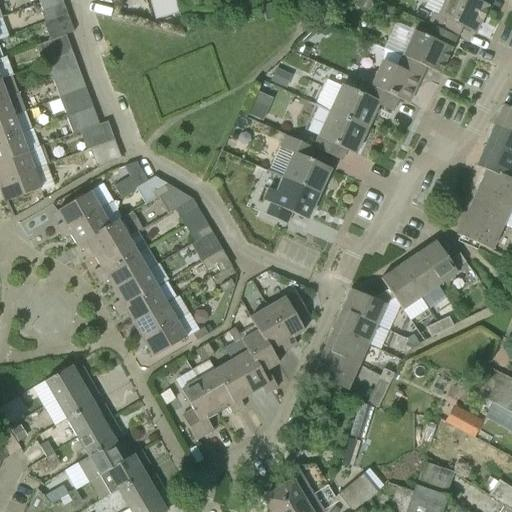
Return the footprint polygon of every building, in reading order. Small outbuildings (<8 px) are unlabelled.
[(60,0),(39,0),(44,12),(63,5),(60,0)] [(366,14),(372,3),(365,0),(356,0),(353,8),(366,14)] [(468,0),(443,0),(433,25),(432,27),(455,37),(460,27),(474,33),(486,8),(468,0)] [(263,6),(266,19),(281,15),(277,2),(263,6)] [(54,18),(57,26),(61,25),(69,22),(63,5),(44,12),(48,21),(54,18)] [(69,22),(61,25),(57,26),(54,18),(48,21),(42,23),(49,41),(65,35),(73,33),(69,22)] [(413,30),(401,57),(424,67),(438,74),(455,37),(432,27),(433,25),(431,24),(425,36),(413,30)] [(321,26),(317,33),(325,37),(329,30),(321,26)] [(41,64),(71,53),(65,35),(49,41),(34,46),(41,64)] [(304,46),(301,55),(306,57),(309,48),(304,46)] [(48,82),(52,80),(78,71),(71,53),(41,64),(48,82)] [(380,61),(370,87),(397,99),(407,104),(424,67),(401,57),(396,67),(380,61)] [(275,69),(270,81),(285,88),(291,75),(275,69)] [(59,99),(85,89),(78,71),(52,80),(59,99)] [(340,84),(328,112),(366,129),(377,105),(392,111),(397,99),(370,87),(366,96),(340,84)] [(65,117),(92,107),(85,89),(59,99),(65,117)] [(0,120),(12,116),(5,98),(0,100),(0,120)] [(493,126),(511,134),(511,109),(503,106),(493,126)] [(78,132),(98,125),(92,107),(65,117),(72,135),(78,132)] [(328,112),(311,147),(311,148),(314,150),(340,161),(345,151),(354,155),(366,129),(328,112)] [(0,141),(19,134),(12,116),(0,120),(0,141)] [(89,150),(114,141),(107,122),(98,125),(78,132),(85,151),(89,150)] [(511,158),(511,134),(493,126),(485,146),(511,158)] [(0,161),(26,152),(19,134),(0,141),(0,161)] [(291,153),(280,178),(318,195),(329,170),(309,160),(314,150),(311,148),(311,147),(285,135),(279,148),(291,153)] [(114,141),(89,150),(97,170),(104,165),(120,159),(114,141)] [(511,182),(511,180),(511,178),(511,158),(485,146),(475,167),(485,171),(485,170),(511,182)] [(0,183),(33,171),(26,152),(0,161),(0,183)] [(128,178),(140,171),(135,163),(122,167),(128,178)] [(511,179),(511,180),(511,182),(485,170),(485,171),(477,190),(511,206),(511,204),(511,179)] [(33,171),(0,183),(0,192),(4,203),(40,189),(33,171)] [(146,181),(140,171),(128,178),(124,180),(113,186),(119,197),(130,191),(134,189),(134,188),(146,181)] [(134,189),(144,205),(156,198),(153,192),(166,185),(153,177),(146,181),(134,188),(134,189)] [(274,192),(268,189),(262,201),(268,203),(263,214),(287,225),(292,214),(306,221),(318,195),(280,178),(274,192)] [(167,214),(174,210),(192,200),(166,185),(153,192),(156,198),(158,197),(167,214)] [(502,225),(511,206),(477,190),(468,210),(502,225)] [(55,227),(59,233),(99,210),(89,193),(56,212),(62,223),(55,227)] [(192,200),(174,210),(178,217),(196,207),(192,200)] [(77,246),(77,245),(109,226),(108,225),(99,210),(59,233),(62,240),(69,236),(76,247),(77,246)] [(499,233),(502,225),(468,210),(456,236),(491,251),(499,233)] [(80,251),(87,247),(94,258),(127,239),(137,232),(141,230),(131,213),(116,222),(116,220),(108,225),(109,226),(77,245),(77,246),(80,251)] [(190,237),(193,243),(211,234),(207,227),(197,233),(190,237)] [(199,262),(221,250),(211,234),(193,243),(190,245),(199,262)] [(92,272),(96,278),(136,255),(127,239),(94,258),(100,268),(92,272)] [(454,270),(464,263),(458,254),(448,261),(435,242),(416,255),(438,287),(457,274),(454,270)] [(215,267),(219,273),(230,267),(221,250),(199,262),(205,272),(215,267)] [(107,281),(113,291),(146,271),(136,255),(96,278),(100,284),(107,281)] [(431,296),(429,293),(438,287),(416,255),(399,267),(421,299),(422,298),(423,300),(431,296)] [(393,299),(402,311),(421,299),(399,267),(380,280),(387,290),(388,290),(394,298),(393,299)] [(112,305),(115,311),(155,288),(146,271),(113,291),(119,301),(112,305)] [(223,293),(234,287),(230,280),(219,287),(223,293)] [(126,314),(132,324),(165,305),(155,288),(115,311),(119,318),(126,314)] [(341,311),(376,326),(385,306),(393,299),(394,298),(388,290),(387,290),(372,300),(350,290),(341,311)] [(267,308),(290,348),(296,345),(292,338),(303,332),(298,323),(308,317),(294,292),(267,308)] [(131,338),(135,344),(175,321),(165,305),(132,324),(138,334),(131,338)] [(279,345),(283,352),(290,348),(267,308),(249,319),(256,331),(257,330),(269,351),(270,351),(279,345)] [(367,346),(376,326),(341,311),(332,330),(367,346)] [(437,323),(441,333),(453,327),(448,317),(437,323)] [(175,321),(135,344),(138,351),(145,347),(152,358),(185,339),(175,321)] [(431,338),(441,333),(437,323),(426,328),(431,338)] [(207,335),(203,328),(192,335),(196,341),(207,335)] [(227,332),(234,343),(240,340),(234,328),(227,332)] [(256,331),(239,341),(246,352),(247,352),(271,392),(277,388),(266,371),(278,364),(270,351),(269,351),(257,330),(256,331)] [(358,366),(367,346),(332,330),(323,350),(358,366)] [(417,344),(411,334),(404,339),(406,340),(401,352),(403,353),(417,344)] [(392,348),(401,352),(406,340),(404,339),(397,336),(392,348)] [(201,348),(207,359),(213,355),(207,344),(201,348)] [(201,363),(207,359),(201,348),(194,352),(201,363)] [(346,391),(358,366),(323,350),(312,376),(346,391)] [(260,388),(264,395),(271,392),(247,352),(246,352),(230,361),(250,395),(260,388)] [(239,401),(250,395),(230,361),(214,371),(237,411),(244,408),(239,401)] [(492,403),(511,414),(511,380),(486,366),(472,392),(490,402),(492,403)] [(44,382),(56,402),(90,383),(81,368),(73,373),(70,367),(44,382)] [(377,382),(387,386),(393,374),(383,369),(377,382)] [(231,415),(237,411),(214,371),(198,381),(217,414),(227,408),(231,415)] [(206,420),(217,414),(198,381),(180,391),(191,411),(181,416),(195,441),(212,431),(206,420)] [(387,386),(377,382),(367,403),(376,408),(387,386)] [(66,421),(92,406),(89,400),(97,395),(90,383),(56,402),(66,421)] [(320,422),(326,400),(312,396),(305,418),(320,422)] [(346,397),(339,404),(348,413),(355,407),(346,397)] [(511,414),(492,403),(483,418),(511,433),(511,414)] [(66,421),(77,439),(111,420),(103,405),(95,410),(92,406),(66,421)] [(357,412),(350,436),(359,439),(366,415),(357,412)] [(111,420),(77,439),(88,458),(114,443),(111,437),(119,433),(111,420)] [(27,438),(19,425),(10,430),(18,443),(27,438)] [(350,440),(342,463),(351,466),(358,442),(350,440)] [(45,457),(53,453),(46,442),(39,447),(45,457)] [(9,457),(8,457),(0,443),(0,462),(0,463),(9,457)] [(89,482),(98,477),(107,472),(108,472),(107,471),(132,456),(124,443),(117,447),(114,443),(88,458),(76,464),(87,483),(89,482)] [(117,490),(143,475),(140,470),(148,466),(140,451),(132,456),(107,471),(108,472),(107,472),(98,477),(109,495),(117,490)] [(53,453),(45,457),(51,469),(59,464),(53,453)] [(431,461),(422,482),(452,494),(461,473),(431,461)] [(262,499),(269,511),(283,511),(312,495),(311,494),(326,484),(314,465),(295,468),(295,467),(285,473),(290,482),(262,499)] [(117,490),(128,509),(162,489),(154,476),(146,480),(143,475),(117,490)] [(361,475),(337,495),(350,511),(354,511),(377,494),(376,492),(364,478),(361,475)] [(368,476),(364,478),(376,492),(379,489),(368,476)] [(496,481),(491,478),(486,485),(491,489),(496,481)] [(489,495),(503,505),(504,504),(511,509),(511,488),(498,479),(496,482),(492,490),(489,495)] [(464,481),(459,490),(481,504),(486,495),(464,481)] [(387,511),(404,511),(412,491),(396,486),(387,511)] [(412,491),(404,511),(441,511),(447,498),(414,486),(412,491)] [(74,489),(66,494),(67,495),(73,506),(81,502),(74,489)] [(162,489),(128,509),(129,511),(164,511),(162,507),(170,503),(162,489)] [(37,511),(49,505),(36,490),(25,511),(37,511)] [(67,495),(59,499),(63,506),(71,502),(67,495)] [(322,511),(312,495),(283,511),(322,511)]
